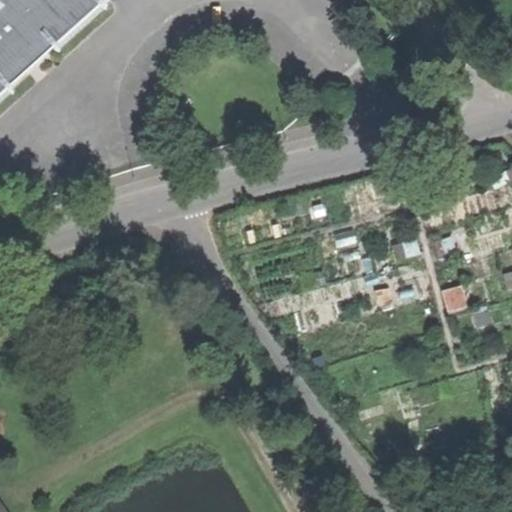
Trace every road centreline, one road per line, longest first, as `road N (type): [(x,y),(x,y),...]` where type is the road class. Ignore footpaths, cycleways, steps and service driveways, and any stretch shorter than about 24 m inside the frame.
road 1 (unclassified): [(511,121),(183,194),(0,252)]
road 2 (track): [(414,0),(510,122)]
